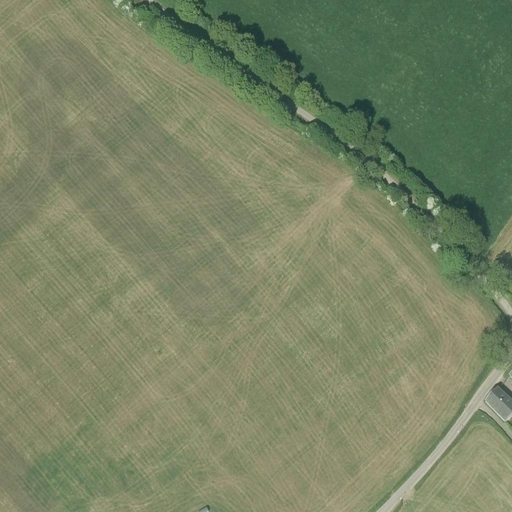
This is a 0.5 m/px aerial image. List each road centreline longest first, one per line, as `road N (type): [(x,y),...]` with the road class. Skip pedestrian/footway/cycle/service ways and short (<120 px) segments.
road 1 (track): [(148,0),(383,175),(511,315)]
road 2 (unclassified): [(383,511),(477,404)]
